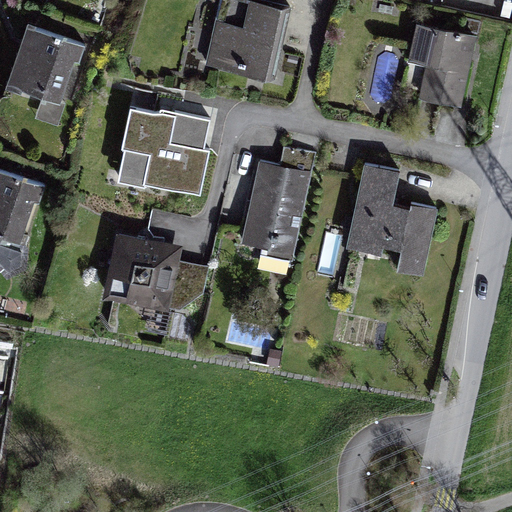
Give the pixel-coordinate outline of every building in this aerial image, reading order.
[(249,0),(243,24),(212,16),(201,58),(272,77),(290,8),(258,0),(249,0)] [(475,35),(414,23),(407,60),(425,64),(418,101),(460,110),(475,35)] [(81,43),(25,27),(8,90),(64,105),(81,43)] [(169,117),(139,111),(129,164),(156,169),(154,178),(196,187),(203,153),(164,145),(169,117)] [(313,175),(261,165),(244,249),(296,260),(313,175)] [(401,176),(363,169),(347,258),(397,267),(395,278),(426,284),(439,213),(396,205),(401,176)] [(42,191),(0,175),(0,238),(22,246),(42,191)] [(181,249),(112,237),(102,299),(171,310),(181,249)]
